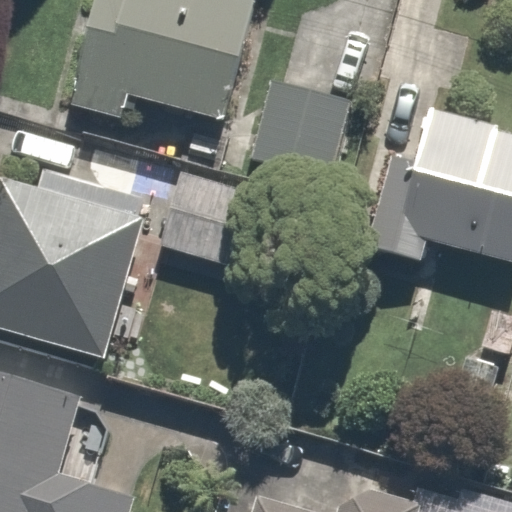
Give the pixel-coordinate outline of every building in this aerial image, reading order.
[(227,0),(78,0),(55,107),(113,120),(118,98),(209,118),(235,2),(227,0)] [(335,183),(354,102),(258,79),(239,160),(335,183)] [(369,176),(352,244),(415,259),(419,242),(511,264),(511,132),(414,108),(396,183),(369,176)] [(0,335),(96,357),(133,199),(0,168),(0,335)] [(257,187),(166,168),(149,248),(240,267),(257,187)] [(0,511),(131,511),(137,491),(52,470),(72,389),(0,371),(0,511)] [(411,511),(415,499),(340,482),(333,511),(304,511),(241,498),(237,511),(411,511)]
